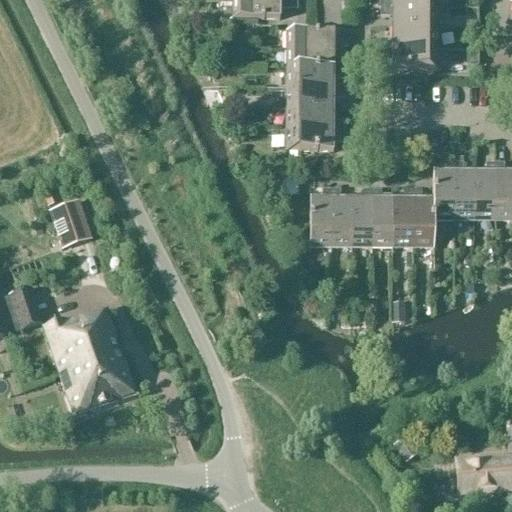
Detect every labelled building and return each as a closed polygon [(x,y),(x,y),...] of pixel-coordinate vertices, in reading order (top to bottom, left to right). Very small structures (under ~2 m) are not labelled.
[(380,2),(380,11),(438,11),(437,0),(390,0),(391,2),(380,2)] [(297,4),(232,4),(232,29),(243,29),(243,36),(251,36),(251,29),(260,29),(260,23),(279,23),(279,13),(297,13),(297,4)] [(391,20),(391,31),(438,32),(438,11),(380,11),(380,20),(391,20)] [(438,32),(391,31),(391,43),(380,43),(380,52),(437,52),(438,32)] [(287,35),(287,54),(344,54),(344,46),(333,45),(334,35),(287,35)] [(437,73),(437,52),(380,52),(380,61),(390,61),(390,73),(437,73)] [(344,63),(344,54),(287,54),(286,72),(333,74),(333,63),(344,63)] [(333,84),(333,74),(286,72),(286,93),(344,93),(344,84),(333,84)] [(286,113),(333,113),(333,102),(344,102),(344,93),(286,93),(286,113)] [(333,125),(333,113),(286,113),(286,133),(343,134),(343,125),(333,125)] [(343,143),(343,134),(286,133),(286,155),(333,155),(333,143),(343,143)] [(433,224),(453,224),(454,166),(445,166),(445,177),(432,177),(432,205),(433,205),(433,224)] [(474,224),(474,177),(462,177),(462,166),(454,166),(453,224),(474,224)] [(486,177),(474,177),(474,224),(494,224),(495,167),(486,167),(486,177)] [(511,224),(511,177),(503,177),(503,167),(495,167),(494,224),(511,224)] [(285,173),(285,191),(302,191),(302,173),(285,173)] [(309,251),(330,251),(331,193),(322,193),(322,204),(309,204),(309,251)] [(351,251),(351,204),(339,204),(339,193),(331,193),(330,251),(351,251)] [(351,251),(371,251),(371,194),(363,194),(363,204),(351,204),(351,251)] [(371,251),(392,251),(392,204),(380,204),(380,194),(371,194),(371,251)] [(412,251),(412,194),(403,194),(403,204),(392,204),(392,251),(412,251)] [(433,252),(433,224),(433,205),(432,205),(421,204),(421,194),(412,194),(412,251),(433,252)] [(78,205),(49,215),(62,253),(91,243),(78,205)] [(0,343),(43,328),(31,295),(31,294),(0,303),(0,343)] [(44,333),(49,348),(73,421),(136,400),(109,316),(90,322),(89,318),(44,333)] [(255,347),(263,343),(260,335),(251,338),(255,347)] [(458,496),(511,492),(511,467),(511,462),(456,466),(458,496)]
